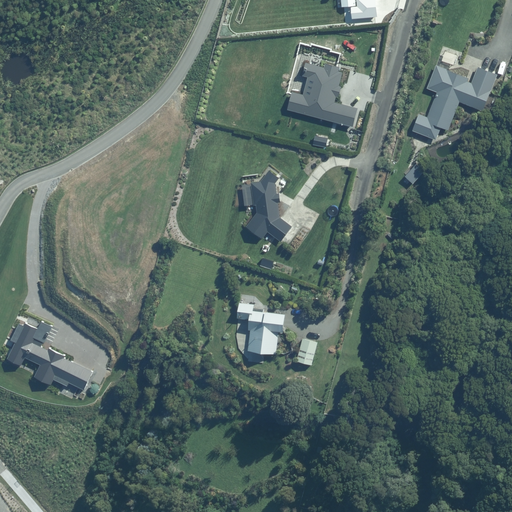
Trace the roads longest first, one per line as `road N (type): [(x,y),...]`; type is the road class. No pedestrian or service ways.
road 1 (residential): [(218,0),(156,104),(55,176),(30,179),(0,218)]
road 2 (residential): [(357,208),(414,0)]
